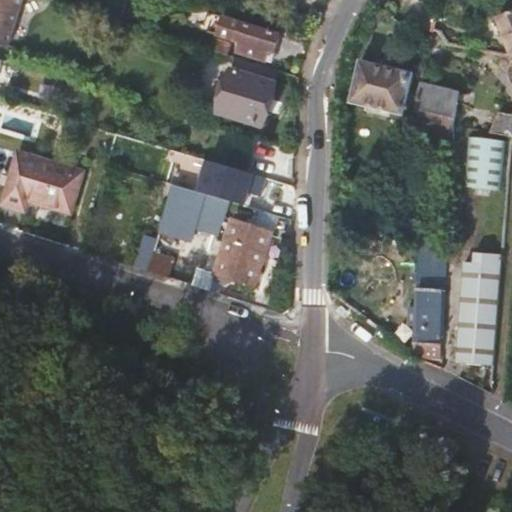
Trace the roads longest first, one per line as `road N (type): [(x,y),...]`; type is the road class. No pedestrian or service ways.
road 1 (secondary): [(310,342),(318,90),(352,0)]
road 2 (residential): [(259,331),(0,248)]
road 3 (residential): [(511,436),(367,359),(310,342)]
road 4 (secondary): [(310,367),(236,511)]
road 5 (secondary): [(291,511),(310,367)]
